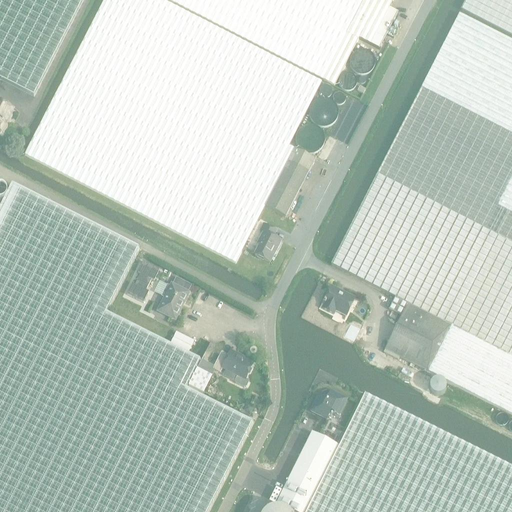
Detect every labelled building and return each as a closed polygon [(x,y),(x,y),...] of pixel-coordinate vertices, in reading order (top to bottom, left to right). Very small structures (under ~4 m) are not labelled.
[(0,0),(0,79),(34,97),(83,0),(0,0)] [(235,264),(264,208),(294,150),(288,147),(321,83),(159,0),(104,0),(24,156),(235,264)] [(351,24),(364,0),(163,0),(334,87),(363,30),(351,24)] [(364,0),(351,24),(363,30),(358,40),(379,50),(383,42),(397,14),(389,10),(393,0),(364,0)] [(511,0),(466,0),(461,11),(511,36),(511,0)] [(334,258),(330,265),(408,305),(452,327),(428,373),(511,415),(511,41),(459,14),(339,248),(339,249),(334,258)] [(376,64),(376,63),(376,61),(375,59),(374,57),(372,54),(369,52),(364,51),(362,51),(359,51),(357,52),(355,54),(353,56),(352,58),(351,60),(350,63),(351,66),(351,69),(354,72),(356,74),(358,75),(363,76),(365,76),(367,76),(370,74),(372,73),(373,71),(375,69),(376,66),(376,64)] [(349,87),(355,78),(348,73),(342,81),(349,87)] [(344,115),(344,112),(343,109),(342,106),(340,104),(338,102),(335,101),(332,100),(329,100),(327,100),(324,101),(321,103),(319,105),(317,107),(316,110),(315,112),(315,115),(315,118),(316,121),(318,123),(319,125),(322,127),(325,128),(328,129),(331,129),(334,129),(336,128),(338,127),(340,125),(342,123),(343,120),(344,117),(344,115)] [(5,122),(11,108),(0,102),(0,132),(5,122)] [(328,143),(328,140),(327,138),(325,134),(323,132),(320,130),(318,130),(315,129),(313,129),(310,130),(308,130),(305,132),(303,134),(302,137),(301,139),(301,142),(301,145),(301,147),(304,151),(306,153),(308,155),(310,155),(313,156),(315,156),(319,155),(321,154),(323,152),(325,151),(326,148),(327,145),(328,143)] [(314,161),(294,150),(264,208),(284,218),(314,161)] [(0,511),(207,511),(252,423),(185,390),(199,361),(105,314),(138,249),(12,186),(0,209),(0,511)] [(272,254),(279,241),(272,238),(276,231),(264,225),(260,231),(263,233),(257,244),(259,245),(254,255),(269,263),(273,255),(272,254)] [(132,284),(126,295),(143,304),(148,293),(146,291),(151,280),(154,282),(159,270),(143,262),(137,273),(140,275),(135,286),(132,284)] [(159,311),(174,319),(187,294),(191,286),(176,279),(172,286),(171,288),(167,287),(162,297),(165,299),(159,311)] [(346,317),(355,300),(331,287),(320,308),(333,315),(335,311),(346,317)] [(385,351),(428,373),(452,327),(408,305),(385,351)] [(220,373),(222,369),(237,376),(234,382),(235,384),(244,388),(246,387),(248,383),(247,381),(245,380),(253,364),(242,359),(242,360),(229,354),(228,356),(221,352),(212,370),(220,373)] [(205,391),(214,373),(206,369),(204,373),(198,369),(195,375),(194,374),(188,386),(203,394),(205,391)] [(447,393),(447,392),(446,388),(445,387),(444,385),(441,382),(437,381),(433,382),(431,382),(429,384),(427,386),(426,387),(425,390),(425,392),(425,394),(426,396),(428,399),(431,402),(433,402),(435,403),(439,402),(441,402),(443,400),(444,399),(446,397),(447,393)] [(320,397),(318,396),(311,412),(323,418),(323,417),(326,418),(326,419),(326,420),(329,414),(333,413),(339,415),(346,400),(331,392),(330,393),(328,392),(326,392),(324,392),(322,393),(321,395),(320,397)] [(511,511),(511,469),(364,396),(339,447),(338,447),(305,511),(511,511)] [(290,511),(305,511),(338,447),(311,433),(276,505),(290,511)] [(274,504),(280,492),(276,489),(270,502),(274,504)]
